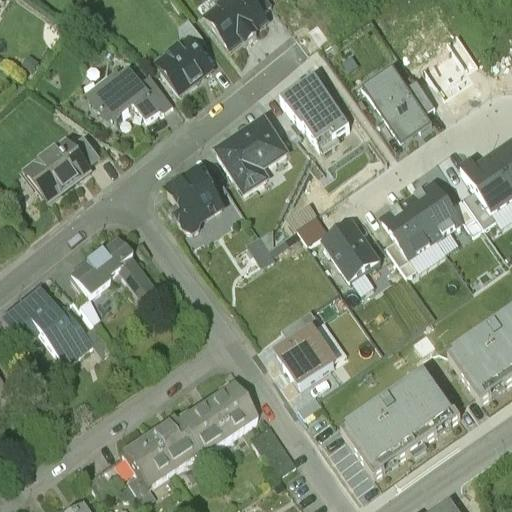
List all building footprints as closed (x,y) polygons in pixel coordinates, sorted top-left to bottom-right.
[(261,22),(243,0),(235,0),(231,4),(230,8),(206,27),(230,58),(243,49),(245,52),(257,42),(254,39),(266,30),(261,22)] [(243,0),(261,22),(272,14),(260,0),(243,0)] [(190,50),(196,58),(205,51),(190,31),(179,39),(188,51),(190,50)] [(196,58),(190,50),(188,51),(169,65),(173,70),(163,78),(182,102),(197,90),(196,88),(211,77),(196,58)] [(141,91),(131,77),(91,108),(116,125),(133,112),(146,128),(159,119),(161,121),(164,119),(141,91)] [(141,91),(164,119),(173,112),(151,84),(141,91)] [(349,136),(315,87),(302,95),(304,99),(295,105),(293,102),(280,111),(302,137),(304,136),(319,157),(349,136)] [(421,144),(432,136),(398,87),(368,107),(401,153),(413,145),(410,139),(415,136),(421,144)] [(287,161),(264,128),(239,145),(230,151),(217,160),(245,202),(267,187),(262,179),(287,161)] [(227,147),(230,151),(239,145),(237,141),(227,147)] [(73,153),(89,174),(101,165),(85,144),(73,153)] [(73,153),(69,148),(33,176),(44,190),(39,194),(50,207),(46,210),(48,212),(92,178),(89,174),(73,153)] [(511,158),(492,173),(511,201),(511,158)] [(511,212),(511,201),(492,173),(477,183),(472,176),(461,184),(474,204),(490,227),(492,226),(511,212)] [(213,203),(199,180),(168,201),(184,225),(177,229),(185,241),(192,242),(199,238),(201,231),(221,217),(222,216),(213,203)] [(213,203),(222,216),(221,217),(230,231),(242,222),(225,195),(213,203)] [(410,213),(437,252),(461,235),(434,196),(423,204),(422,202),(414,208),(415,209),(410,213)] [(496,233),(492,226),(490,227),(474,204),(464,211),(483,239),(485,241),(496,233)] [(463,210),(453,217),(474,246),(483,239),(464,211),(463,210)] [(437,252),(410,213),(400,220),(399,219),(390,225),(391,226),(382,232),(396,252),(410,271),(437,252)] [(328,243),(317,227),(297,240),(309,256),(328,243)] [(367,256),(352,234),(323,254),(351,294),(381,273),(369,254),(367,256)] [(272,237),(250,254),(267,276),(279,266),(270,256),(280,248),(272,237)] [(115,250),(69,287),(88,310),(108,295),(105,292),(117,283),(139,311),(153,300),(128,269),(130,267),(115,250)] [(410,271),(396,252),(386,259),(407,288),(417,281),(410,271)] [(39,297),(0,327),(1,328),(15,346),(22,354),(39,341),(65,374),(91,353),(82,342),(62,316),(57,320),(39,297)] [(482,344),(448,367),(481,415),(492,407),(489,403),(501,395),(504,398),(511,392),(511,322),(501,331),(503,334),(484,347),(482,344)] [(281,344),(291,357),(311,343),(321,337),(311,323),(281,344)] [(0,358),(15,346),(1,328),(0,328),(0,358)] [(92,334),(82,342),(91,353),(101,366),(111,358),(92,334)] [(334,377),(311,343),(291,357),(277,367),(285,378),(284,379),(291,390),(293,388),(301,400),(334,377)] [(0,365),(0,388),(1,390),(12,381),(0,365)] [(375,418),(342,442),(375,489),(386,481),(383,478),(395,469),(397,473),(438,444),(435,441),(447,432),(450,436),(461,428),(428,381),(394,405),(396,408),(378,421),(375,418)] [(255,432),(232,398),(175,436),(196,467),(199,471),(255,432)] [(298,421),(305,430),(322,417),(316,409),(298,421)] [(196,467),(175,436),(171,431),(144,450),(169,486),(196,467)] [(294,477),(268,439),(249,452),(275,490),(294,477)] [(169,486),(144,450),(121,466),(135,487),(145,502),(169,486)] [(135,487),(121,466),(97,483),(111,503),(135,487)] [(100,510),(111,503),(97,483),(86,490),(100,510)]
